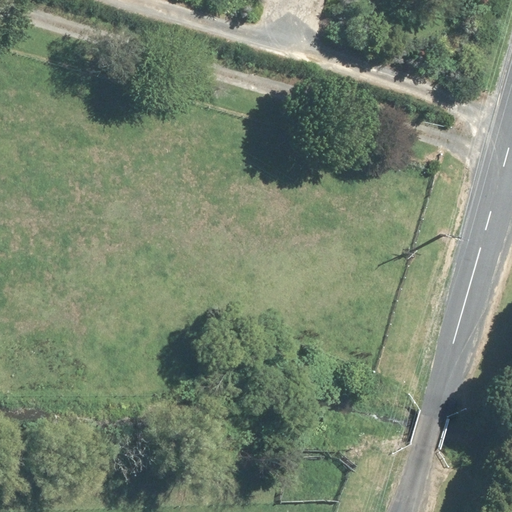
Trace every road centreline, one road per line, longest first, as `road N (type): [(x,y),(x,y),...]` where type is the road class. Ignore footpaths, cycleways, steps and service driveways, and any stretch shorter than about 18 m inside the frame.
road 1 (unknown): [(511,154),(0,4)]
road 2 (unclassified): [(409,511),(511,157)]
